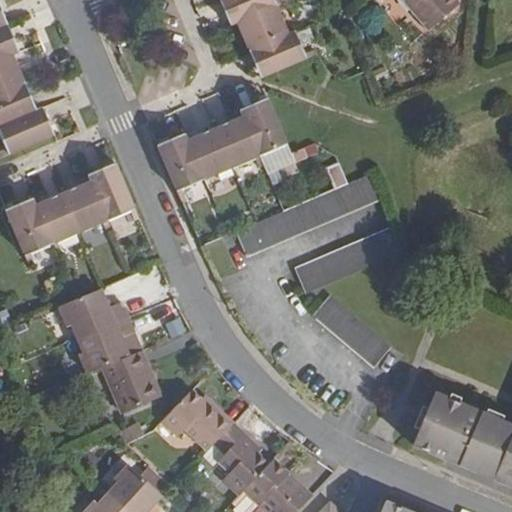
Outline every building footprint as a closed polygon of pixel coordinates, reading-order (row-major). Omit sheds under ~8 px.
[(273,0),(219,0),(227,18),(233,15),(237,24),(276,7),(273,0)] [(454,0),(403,0),(429,30),(459,5),(454,0)] [(276,7),(237,24),(249,52),(288,35),(276,7)] [(233,15),(227,18),(230,26),(237,24),(233,15)] [(8,26),(0,29),(0,61),(14,56),(10,49),(16,46),(8,26)] [(316,56),(303,28),(295,32),(307,60),(316,56)] [(288,35),(249,52),(258,72),(264,69),(267,77),(307,60),(295,32),(288,35)] [(16,46),(10,49),(14,56),(19,54),(16,46)] [(14,56),(0,61),(0,93),(18,86),(25,83),(14,56)] [(264,69),(258,72),(261,79),(267,77),(264,69)] [(25,83),(18,86),(21,92),(27,89),(25,83)] [(0,93),(0,127),(37,112),(27,89),(21,92),(18,86),(0,93)] [(266,100),(258,103),(261,109),(269,105),(266,100)] [(239,112),(241,118),(259,157),(287,146),(269,105),(261,109),(258,103),(239,112)] [(0,127),(0,134),(9,155),(48,139),(45,132),(52,129),(43,109),(37,112),(0,127)] [(241,118),(214,129),(231,169),(259,157),(241,118)] [(52,129),(45,132),(48,139),(55,136),(52,129)] [(214,129),(187,141),(204,181),(231,169),(214,129)] [(167,149),(160,152),(177,192),(204,181),(187,141),(184,135),(165,143),(167,149)] [(165,143),(157,146),(160,152),(167,149),(165,143)] [(116,165),(108,168),(111,174),(118,171),(116,165)] [(88,176),(91,183),(108,221),(135,210),(118,171),(111,174),(108,168),(88,176)] [(284,212),(256,224),(237,232),(248,257),(382,200),(371,175),(347,185),(284,212)] [(91,183),(62,195),(79,234),(108,221),(91,183)] [(62,195),(36,206),(52,245),(79,234),(62,195)] [(8,218),(25,257),(52,245),(36,206),(33,200),(13,209),(15,215),(8,218)] [(13,209),(6,212),(8,218),(15,215),(13,209)] [(296,270),(307,295),(405,253),(394,228),(296,270)] [(67,326),(71,325),(78,340),(129,319),(122,304),(110,309),(102,289),(75,301),(59,307),(67,326)] [(391,347),(331,296),(314,317),(374,367),(391,347)] [(178,317),(164,324),(171,339),(185,332),(178,317)] [(83,354),(80,355),(88,375),(104,368),(131,357),(142,352),(135,334),(129,319),(78,340),(83,354)] [(122,412),(161,396),(143,352),(131,357),(104,368),(122,412)] [(179,435),(184,429),(208,451),(214,444),(234,424),(210,402),(207,404),(192,390),(164,421),(179,435)] [(511,426),(482,414),(479,421),(468,416),(471,409),(435,395),(414,446),(449,460),(450,459),(478,470),(477,472),(496,480),(497,477),(511,483),(511,426)] [(482,414),(471,409),(468,416),(479,421),(482,414)] [(138,422),(114,434),(126,446),(146,436),(138,422)] [(231,473),(224,479),(240,494),(245,490),(269,464),(253,449),(256,446),(234,424),(214,444),(208,451),(203,457),(214,467),(219,462),(231,473)] [(276,510),(274,511),(297,511),(312,497),(301,485),(298,488),(287,477),(289,475),(273,460),(269,464),(245,490),(261,505),(266,500),(276,510)] [(118,482),(107,494),(125,511),(152,511),(150,510),(163,497),(129,464),(115,479),(118,482)] [(251,511),(259,503),(245,490),(240,494),(233,503),(241,511),(251,511)] [(125,511),(107,494),(98,504),(95,500),(84,511),(125,511)] [(339,511),(329,502),(318,511),(339,511)] [(409,511),(386,502),(382,511),(409,511)]
